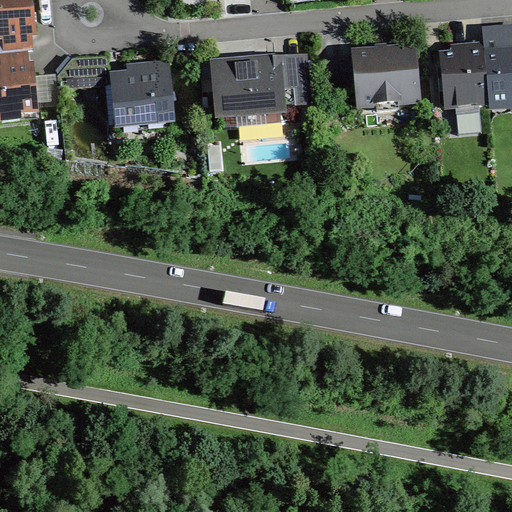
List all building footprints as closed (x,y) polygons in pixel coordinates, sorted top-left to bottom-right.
[(30,0),(0,0),(0,38),(2,38),(31,35),(34,35),(30,0)] [(484,48),(485,57),(511,54),(511,28),(483,31),(484,48)] [(31,35),(2,38),(4,54),(28,51),(33,50),(31,35)] [(468,55),(442,57),(446,108),(489,104),(485,57),(484,48),(468,50),(468,55)] [(415,49),(354,54),(355,62),(357,92),(358,107),(377,105),(378,112),(398,110),(397,103),(419,101),(415,49)] [(29,67),(28,51),(4,54),(0,54),(2,70),(29,67)] [(511,54),(485,57),(489,104),(490,107),(511,105),(511,54)] [(106,59),(74,61),(75,89),(108,87),(106,59)] [(74,61),(59,79),(59,90),(75,89),(74,61)] [(276,62),(216,67),(221,119),(281,113),(280,105),(276,65),(276,62)] [(305,62),(276,65),(280,105),(309,102),(305,62)] [(357,92),(355,62),(321,64),(323,94),(357,92)] [(2,70),(0,69),(0,121),(20,119),(20,114),(36,112),(32,67),(29,67),(2,70)] [(115,79),(120,128),(171,123),(166,75),(115,79)] [(55,78),(41,79),(43,103),(57,102),(55,78)]
